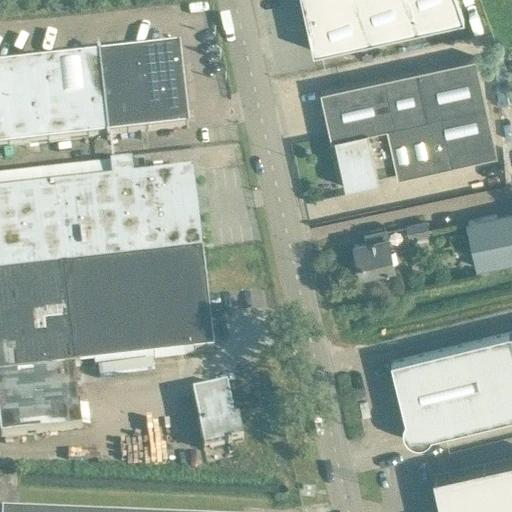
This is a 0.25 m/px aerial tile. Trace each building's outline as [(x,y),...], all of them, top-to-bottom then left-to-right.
[(464,18),(457,0),(301,0),(313,51),(464,18)] [(81,47),(79,36),(60,38),(62,49),(81,47)] [(97,55),(0,65),(0,148),(188,127),(179,46),(100,54),(100,50),(97,51),(97,55)] [(495,154),(474,57),(320,91),(331,139),(335,138),(345,187),(378,180),(376,168),(395,164),(398,175),(495,154)] [(214,352),(198,211),(193,211),(192,197),(196,196),(193,171),(146,176),(144,161),(0,177),(0,433),(1,438),(82,429),(75,368),(214,352)] [(511,210),(468,221),(479,268),(511,260),(511,210)] [(426,222),(407,226),(410,237),(428,233),(426,222)] [(366,235),(366,236),(369,235),(370,241),(354,245),(357,260),(359,259),(362,272),(360,273),(360,274),(394,267),(386,231),(366,235)] [(511,415),(511,331),(391,361),(405,421),(412,419),(419,423),(421,426),(424,428),(428,428),(429,436),(511,415)] [(227,388),(194,395),(201,427),(200,427),(205,450),(227,445),(228,447),(232,446),(232,444),(243,442),(239,420),(234,421),(227,388)] [(511,511),(511,458),(433,476),(440,511),(511,511)]
